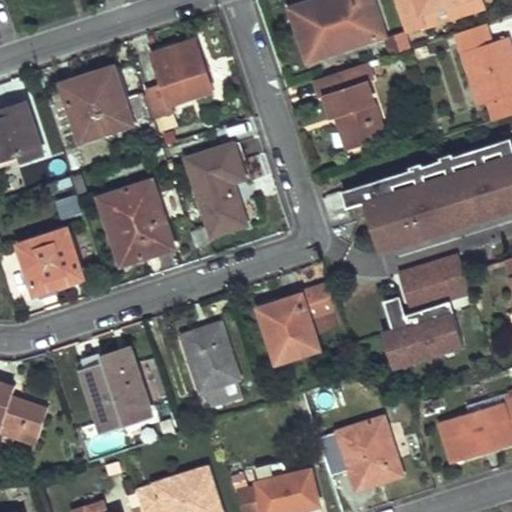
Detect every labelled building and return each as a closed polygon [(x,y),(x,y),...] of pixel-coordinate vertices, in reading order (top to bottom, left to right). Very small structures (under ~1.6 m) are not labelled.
[(336,0),(339,5),(294,21),(308,63),(384,35),(372,0),(336,0)] [(465,0),(395,0),(407,34),(407,35),(457,18),(452,4),(465,0)] [(486,9),(482,0),(465,0),(452,4),(457,18),(486,9)] [(506,118),(511,116),(511,55),(507,40),(491,46),(485,27),(456,36),(486,124),(506,118)] [(407,35),(407,34),(387,41),(392,55),(412,49),(407,35)] [(210,91),(194,40),(153,54),(164,85),(147,90),(155,116),(173,111),(172,105),(205,93),(207,100),(213,97),(210,91)] [(369,63),(316,81),(322,97),(327,96),(334,119),(340,118),(350,150),(386,138),(369,82),(374,79),(369,63)] [(83,77),(60,84),(81,141),(134,122),(118,76),(87,86),(83,77)] [(0,159),(22,153),(24,159),(44,153),(27,102),(0,109),(0,159)] [(233,142),(186,158),(211,227),(197,231),(202,247),(215,243),(212,234),(247,222),(233,181),(245,178),(233,142)] [(511,172),(505,150),(354,199),(373,261),(511,217),(511,172)] [(153,180),(101,196),(123,263),(174,245),(153,180)] [(68,227),(19,243),(36,292),(84,276),(68,227)] [(459,252),(399,270),(412,311),(472,292),(459,252)] [(330,285),(260,309),(277,361),(321,347),(312,319),(338,311),(330,285)] [(460,315),(396,334),(411,383),(475,364),(460,315)] [(221,323),(182,335),(201,392),(210,389),(215,405),(244,397),(238,380),(241,379),(221,323)] [(131,347),(104,357),(106,364),(133,356),(131,347)] [(106,364),(84,370),(105,429),(152,413),(133,356),(106,364)] [(16,387),(0,381),(0,430),(36,443),(49,409),(13,397),(16,387)] [(470,411),(441,421),(453,461),(511,442),(511,398),(502,402),(500,396),(469,406),(470,411)] [(385,417),(338,431),(356,488),(403,474),(385,417)] [(272,479),(259,482),(261,488),(265,509),(266,511),(286,511),(319,504),(310,469),(288,475),(284,462),(270,465),(272,479)] [(270,465),(256,468),(259,482),(272,479),(270,465)] [(222,511),(207,468),(137,490),(144,511),(222,511)] [(261,488),(238,493),(243,511),(254,511),(265,509),(261,488)] [(107,511),(103,499),(74,508),(75,511),(123,511),(123,510),(116,511),(107,511)]
